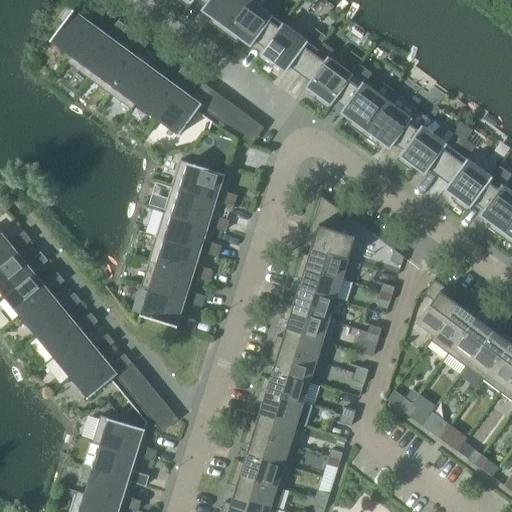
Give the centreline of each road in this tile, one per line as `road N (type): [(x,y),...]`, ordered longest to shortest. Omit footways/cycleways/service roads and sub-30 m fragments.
road 1 (residential): [(302,142),(287,159),(202,422)]
road 2 (residential): [(202,422),(21,205)]
road 3 (residential): [(302,142),(318,143),(511,284)]
road 4 (residential): [(133,0),(302,142)]
